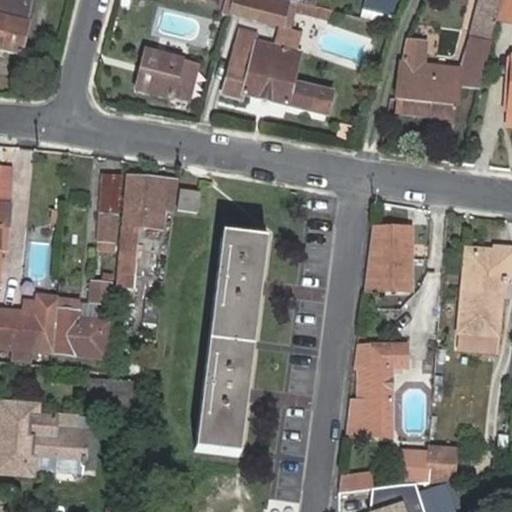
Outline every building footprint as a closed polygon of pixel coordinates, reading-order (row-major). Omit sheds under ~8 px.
[(0,0),(0,51),(22,57),(29,26),(27,25),(33,0),(0,0)] [(237,15),(262,23),(267,3),(255,0),(233,0),(229,16),(236,19),(237,15)] [(267,3),(262,23),(293,32),(301,9),(295,7),(292,6),(268,0),(267,3)] [(367,0),(364,0),(362,9),(392,16),(395,0),(374,0),(374,2),(367,0)] [(457,87),(480,90),(498,21),(502,0),(484,0),(474,38),(456,74),(419,70),(422,48),(403,47),(401,68),(399,68),(396,102),(431,106),(430,122),(453,124),(457,87)] [(511,0),(502,0),(498,21),(511,24),(511,0)] [(241,36),(237,49),(258,55),(262,41),(241,36)] [(237,49),(221,101),(243,107),(247,92),(328,116),(335,93),(296,82),(304,53),(262,41),(258,55),(237,49)] [(146,53),(136,90),(172,99),(178,77),(192,80),(196,65),(146,53)] [(511,59),(502,117),(511,117),(511,59)] [(0,166),(0,290),(4,291),(11,167),(0,166)] [(102,179),(99,221),(114,223),(118,180),(102,179)] [(173,213),(177,181),(128,179),(124,230),(120,230),(118,264),(120,265),(117,292),(136,294),(138,271),(130,271),(134,231),(161,232),(162,212),(173,213)] [(181,191),(179,211),(199,213),(202,193),(181,191)] [(114,223),(99,221),(97,245),(112,246),(114,223)] [(412,227),(373,227),(365,290),(411,291),(412,227)] [(256,279),(263,281),(268,241),(220,235),(197,450),(241,455),(248,401),(241,400),(243,386),(250,387),(255,346),(262,294),(254,294),(256,279)] [(468,254),(464,291),(468,292),(467,302),(460,302),(458,331),(496,335),(502,278),(508,279),(511,252),(493,250),(493,256),(468,254)] [(262,287),(263,281),(256,279),(254,294),(262,294),(262,287)] [(136,294),(117,292),(116,308),(135,309),(136,294)] [(0,315),(0,350),(51,356),(55,303),(36,301),(34,318),(0,315)] [(55,303),(51,356),(103,361),(107,326),(75,322),(76,305),(55,303)] [(406,346),(358,346),(355,365),(358,366),(358,401),(350,401),(346,434),(391,435),(391,365),(406,366),(406,346)] [(88,380),(87,407),(137,410),(138,383),(88,380)] [(241,400),(248,401),(249,394),(250,387),(243,386),(241,400)] [(0,404),(0,472),(30,475),(32,456),(82,460),(85,429),(89,429),(90,418),(55,415),(55,419),(33,417),(33,408),(0,404)] [(455,448),(427,448),(424,484),(454,481),(455,448)] [(427,452),(403,451),(401,487),(413,485),(424,484),(427,452)] [(401,487),(369,490),(366,511),(421,511),(413,485),(401,487)] [(420,494),(425,511),(446,511),(454,510),(446,486),(420,494)]
